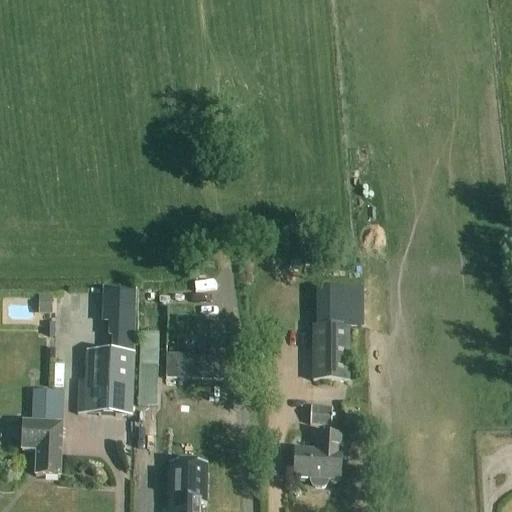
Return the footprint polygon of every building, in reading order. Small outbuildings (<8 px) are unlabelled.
[(51,316),(51,298),(37,298),(37,316),(51,316)] [(349,384),(347,331),(312,332),(314,383),(349,384)] [(134,356),(85,354),(85,384),(78,384),(77,418),(132,420),(134,356)] [(156,409),(158,368),(138,367),(137,408),(156,409)] [(50,394),(49,422),(49,423),(62,424),(64,395),(50,394)] [(2,419),(31,418),(30,395),(1,397),(2,419)] [(311,409),(310,427),(331,429),(332,410),(311,409)] [(137,445),(150,445),(150,414),(137,414),(137,445)] [(59,480),(62,431),(62,427),(22,426),(21,454),(36,454),(35,479),(59,480)] [(317,437),(317,438),(316,453),(295,452),(293,481),(311,482),(310,485),(312,488),(315,490),(322,490),(325,489),(327,486),(327,483),(339,484),(341,454),(342,439),(317,437)] [(170,465),(168,511),(200,511),(201,507),(205,507),(207,466),(170,465)]
